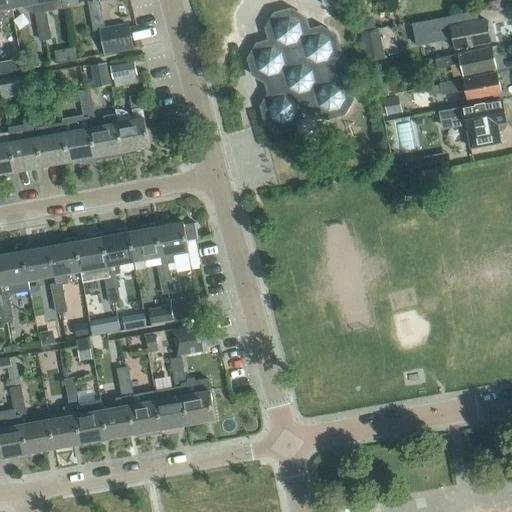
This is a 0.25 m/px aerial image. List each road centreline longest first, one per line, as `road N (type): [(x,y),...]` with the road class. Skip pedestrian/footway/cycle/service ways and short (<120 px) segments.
road 1 (residential): [(286,447),(215,176)]
road 2 (residential): [(13,491),(286,447)]
road 3 (residential): [(286,447),(511,407)]
road 4 (residential): [(0,216),(215,176)]
road 5 (residential): [(215,176),(167,0)]
